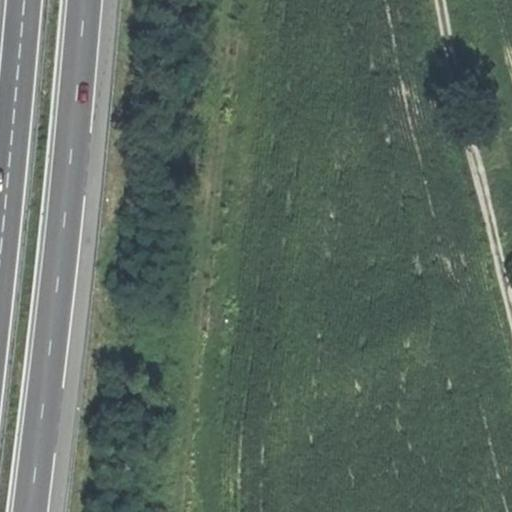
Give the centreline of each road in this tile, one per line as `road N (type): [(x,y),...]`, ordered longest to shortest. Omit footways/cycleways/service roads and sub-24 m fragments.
road 1 (motorway): [(30,511),(85,0)]
road 2 (track): [(222,0),(178,511)]
road 3 (track): [(511,299),(440,0)]
road 4 (motorway): [(25,0),(0,255)]
